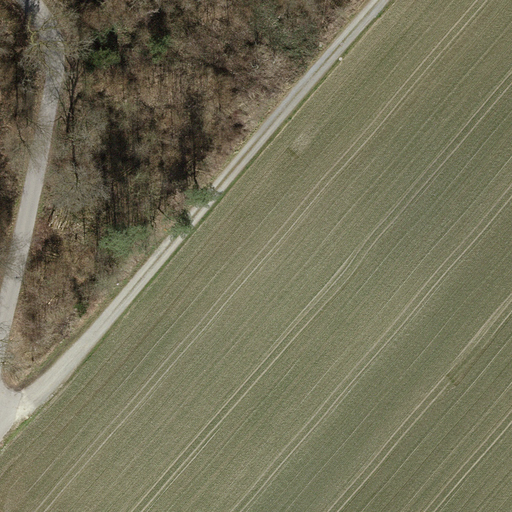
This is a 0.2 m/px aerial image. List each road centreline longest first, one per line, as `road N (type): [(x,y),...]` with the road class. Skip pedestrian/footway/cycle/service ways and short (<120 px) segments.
road 1 (track): [(0,414),(88,336),(375,0)]
road 2 (track): [(0,345),(54,84),(54,30),(35,0)]
